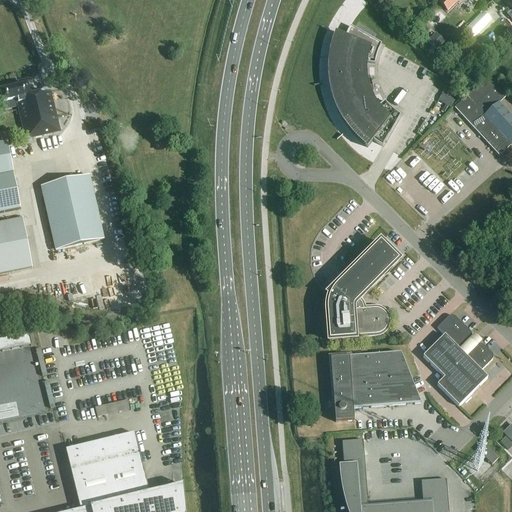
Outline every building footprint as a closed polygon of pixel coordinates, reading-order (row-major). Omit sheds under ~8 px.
[(442,0),(448,6),(451,8),(459,0),(442,0)] [(511,0),(505,0),(503,3),(511,12),(507,16),(511,20),(511,0)] [(474,35),(489,20),(484,15),(469,30),(469,29),(465,34),(470,40),(475,35),(474,35)] [(370,94),(373,93),(369,79),(367,80),(367,79),(366,72),(367,64),(375,65),(375,62),(376,58),(378,52),(381,45),(350,28),(347,33),(345,38),(336,34),(334,40),(332,47),(331,53),(330,59),(329,65),(329,72),(329,78),(330,84),(331,91),(332,97),(334,103),(336,109),(339,115),(342,120),(345,126),(349,131),(353,136),(357,140),(362,145),(367,149),(373,141),(377,144),(382,148),(400,116),(394,112),(389,108),(387,106),(384,103),(378,107),(374,101),(371,94),(370,94)] [(432,36),(427,42),(436,50),(441,44),(432,36)] [(511,145),(511,118),(499,104),(506,97),(487,78),(466,98),(454,110),(455,110),(498,157),(498,158),(511,145)] [(0,92),(0,94),(2,105),(17,101),(26,141),(59,133),(50,93),(29,97),(27,86),(0,92)] [(450,109),(454,102),(449,99),(442,95),(438,102),(445,106),(442,112),(444,113),(448,107),(450,109)] [(7,144),(0,144),(0,177),(13,175),(7,144)] [(0,177),(0,214),(20,210),(13,175),(0,177)] [(41,188),(55,252),(104,241),(89,177),(41,188)] [(0,224),(0,275),(32,269),(22,220),(0,224)] [(382,246),(396,260),(401,254),(387,240),(382,246)] [(327,305),(327,308),(327,310),(326,312),(327,314),(329,343),(355,341),(355,337),(376,335),(379,335),(382,333),(384,331),(386,328),(387,325),(388,322),(387,318),(385,315),(383,313),(380,311),(377,310),(374,310),(363,310),(363,309),(363,308),(363,307),(362,305),(362,304),(361,303),(360,302),(359,301),(398,262),(380,244),(335,289),(328,296),(330,296),(329,298),(329,299),(328,301),(328,302),(327,303),(327,305)] [(476,347),(470,341),(471,340),(471,339),(471,338),(471,337),(471,336),(471,335),(471,334),(470,333),(455,319),(455,318),(454,318),(453,317),(452,317),(451,317),(450,317),(449,318),(448,319),(437,329),(444,337),(423,358),(444,379),(437,387),(459,408),(487,379),(481,373),(491,362),(492,361),(492,360),(493,359),(493,358),(493,357),(492,356),(492,355),(491,354),(483,347),(482,346),(481,345),(480,345),(479,345),(478,346),(477,346),(476,347)] [(29,332),(0,338),(0,353),(32,347),(29,332)] [(331,360),(335,423),(353,422),(353,410),(420,405),(420,404),(420,405),(401,355),(331,360)] [(129,399),(97,407),(100,417),(132,409),(129,399)] [(185,511),(183,487),(149,495),(134,435),(65,452),(80,511),(79,511),(185,511)] [(511,444),(506,438),(500,444),(508,451),(511,447),(511,444)] [(342,443),(344,466),(338,467),(339,472),(339,476),(340,480),(340,484),(341,487),(341,491),(342,495),(343,499),(345,505),(346,511),(448,511),(446,481),(421,483),(423,505),(368,509),(363,442),(342,443)] [(499,459),(485,445),(478,452),(492,466),(499,459)]
